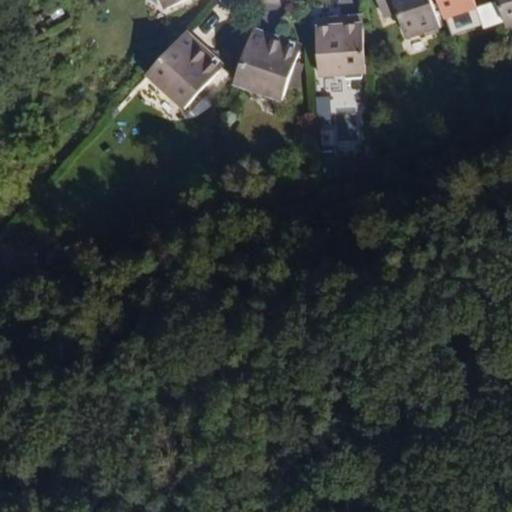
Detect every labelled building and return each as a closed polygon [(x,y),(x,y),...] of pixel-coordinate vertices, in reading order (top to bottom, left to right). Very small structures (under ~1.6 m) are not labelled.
[(431,0),(383,0),(386,8),(402,3),(411,27),(437,19),(431,0)] [(437,0),(442,14),(474,3),(473,0),(437,0)] [(511,0),(497,0),(505,24),(511,22),(511,0)] [(214,2),(202,27),(219,35),(231,10),(214,2)] [(365,69),(362,12),(338,13),(339,22),(330,22),(318,23),(320,72),(365,69)] [(339,22),(338,13),(329,14),(330,22),(339,22)] [(278,97),(294,53),(274,45),(277,36),(254,27),(235,81),(278,97)] [(204,46),(186,30),(148,71),(180,102),(212,68),(198,54),(204,46)] [(297,44),(277,36),(274,45),(294,53),(297,44)] [(198,54),(212,68),(218,61),(204,46),(198,54)]
